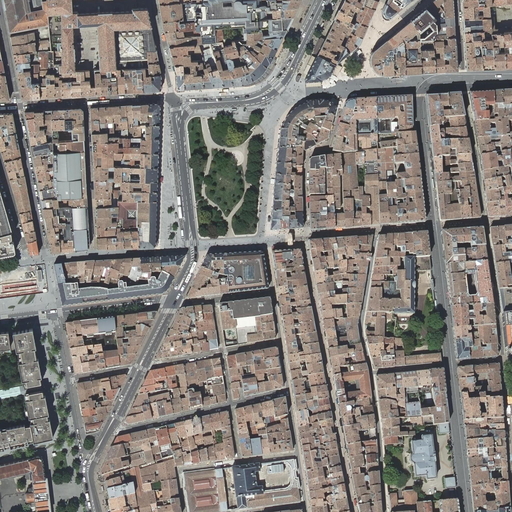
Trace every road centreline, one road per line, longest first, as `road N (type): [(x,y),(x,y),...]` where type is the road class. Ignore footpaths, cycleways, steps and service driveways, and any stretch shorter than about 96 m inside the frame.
road 1 (residential): [(456,0),(502,358)]
road 2 (residential): [(306,236),(305,155),(329,145),(340,89)]
road 3 (secondary): [(173,101),(17,106)]
road 4 (residential): [(17,106),(46,259)]
road 5 (secondary): [(244,100),(267,96),(287,79),(327,0)]
road 6 (residential): [(502,358),(371,373)]
road 7 (secondary): [(318,0),(278,76),(244,100)]
road 8 (residential): [(511,485),(502,358)]
road 9 (residential): [(230,405),(119,431),(112,426)]
road 10 (secondary): [(192,255),(179,135)]
